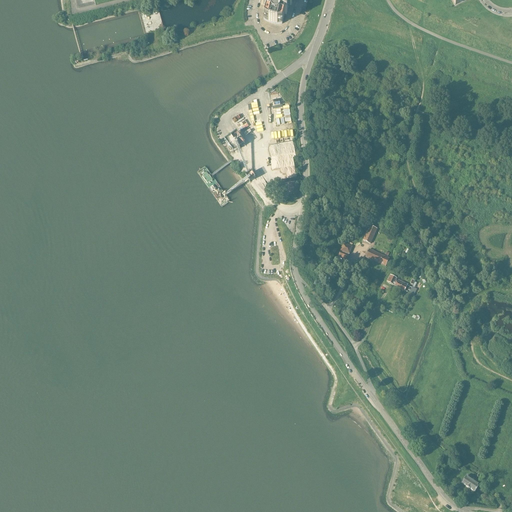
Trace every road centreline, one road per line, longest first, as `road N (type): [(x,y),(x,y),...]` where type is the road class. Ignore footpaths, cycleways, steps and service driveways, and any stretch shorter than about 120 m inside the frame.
road 1 (unclassified): [(367,391),(307,303),(293,268),(305,180),(300,92),(331,0)]
road 2 (unclassified): [(367,391),(447,500),(466,511)]
